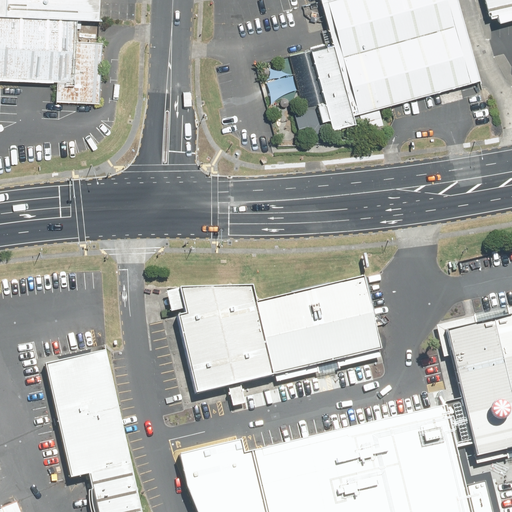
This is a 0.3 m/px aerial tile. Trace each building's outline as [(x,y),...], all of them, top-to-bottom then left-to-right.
[(1,0),(0,18),(70,21),(94,22),(94,16),(95,0),(1,0)] [(468,81),(445,0),(320,0),(331,42),(311,47),(333,128),(353,122),(351,113),(468,81)] [(511,0),(487,0),(494,20),(499,19),(511,15),(511,0)] [(70,43),(70,21),(0,18),(0,79),(54,82),(54,102),(97,104),(98,61),(99,45),(70,43)] [(363,278),(257,303),(273,374),(380,350),(363,278)] [(196,392),(273,374),(257,303),(253,287),(172,289),(196,392)] [(511,319),(487,326),(511,428),(511,319)] [(511,452),(511,428),(487,326),(440,337),(471,462),(511,452)] [(104,352),(99,353),(43,365),(40,369),(65,483),(83,479),(87,494),(86,495),(86,502),(86,511),(140,511),(132,474),(121,427),(111,380),(104,352)] [(492,511),(485,481),(465,487),(444,406),(244,452),(242,440),(180,453),(189,489),(198,511),(492,511)] [(0,511),(19,511),(16,503),(0,509),(0,511)]
